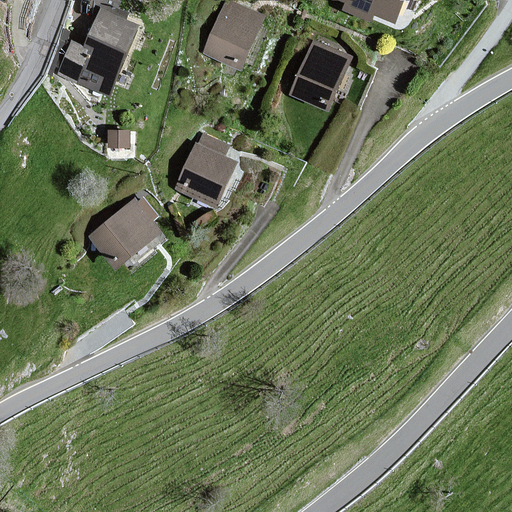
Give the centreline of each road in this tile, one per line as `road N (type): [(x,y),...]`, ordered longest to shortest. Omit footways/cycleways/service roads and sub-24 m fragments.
road 1 (tertiary): [(439,124),(198,315),(0,413)]
road 2 (tertiary): [(317,511),(400,442),(511,323)]
road 3 (residential): [(439,124),(438,103),(511,4)]
road 4 (residential): [(0,116),(58,0)]
